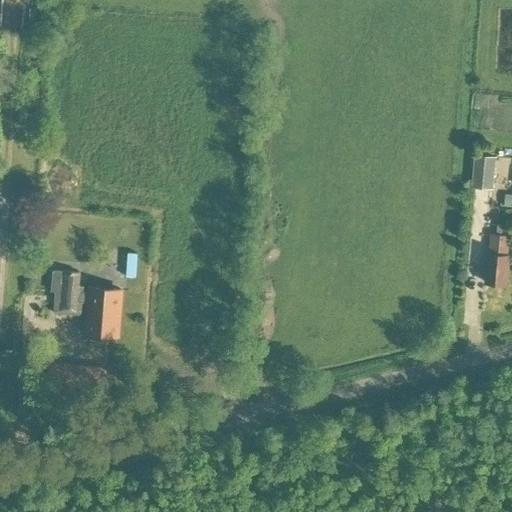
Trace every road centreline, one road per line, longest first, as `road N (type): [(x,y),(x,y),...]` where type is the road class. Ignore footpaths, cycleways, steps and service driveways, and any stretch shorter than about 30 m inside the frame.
road 1 (unclassified): [(0,476),(511,349)]
road 2 (track): [(0,180),(11,0)]
